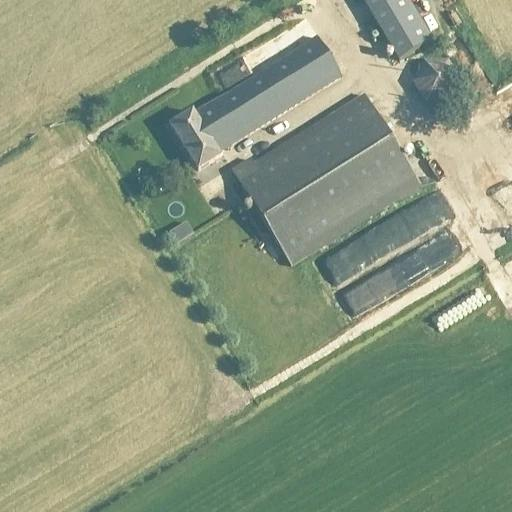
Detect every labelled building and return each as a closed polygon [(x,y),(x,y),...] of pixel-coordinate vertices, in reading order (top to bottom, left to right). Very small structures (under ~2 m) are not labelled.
[(404,0),(358,0),(397,64),(445,36),(426,5),(412,13),(404,0)] [(316,41),(194,117),(192,114),(168,129),(196,174),(220,160),(218,157),(340,81),(316,41)] [(416,73),(430,94),(462,73),(449,52),(416,73)] [(362,98),(233,180),(290,270),(419,188),(362,98)] [(504,196),(497,177),(478,184),(485,203),(504,196)] [(445,185),(361,234),(375,257),(459,207),(445,185)] [(175,225),(182,237),(198,227),(191,215),(175,225)] [(391,288),(391,289),(478,248),(464,220),(375,263),(376,266),(343,282),(354,306),(391,288)] [(358,239),(329,256),(341,276),(369,258),(358,239)]
